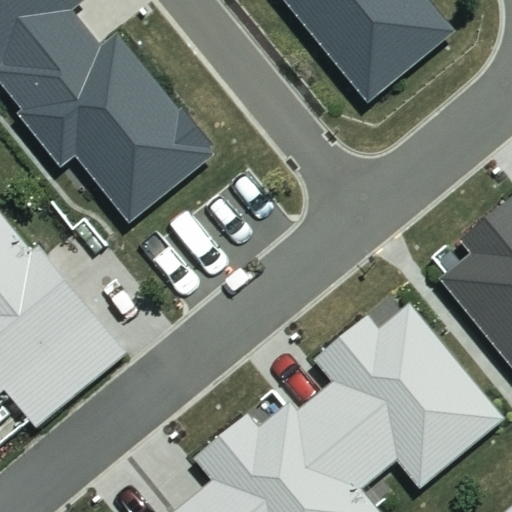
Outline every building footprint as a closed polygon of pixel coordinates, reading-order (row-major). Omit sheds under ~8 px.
[(0,0),(0,65),(75,6),(82,0),(0,0)] [(288,0),(374,104),(461,32),(434,0),(288,0)] [(81,157),(133,224),(219,157),(212,148),(217,145),(189,109),(184,112),(124,35),(108,48),(75,6),(0,65),(0,77),(27,112),(22,116),(65,170),(81,157)] [(473,255),(442,280),(511,367),(511,202),(463,242),(473,255)] [(0,399),(8,393),(38,429),(130,354),(43,248),(37,253),(0,207),(0,399)] [(426,490),(511,421),(416,305),(384,331),(373,318),(319,362),(337,384),(303,412),(367,491),(403,462),(426,490)] [(383,511),(367,491),(303,412),(296,403),(264,429),(253,415),(198,459),(217,482),(178,511),(383,511)]
